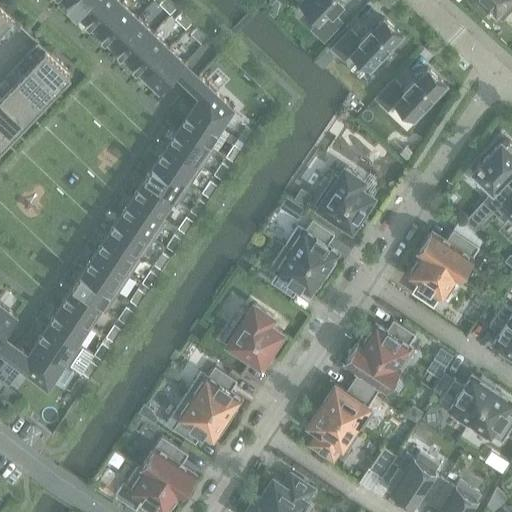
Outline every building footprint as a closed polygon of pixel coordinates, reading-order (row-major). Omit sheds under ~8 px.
[(65,0),(80,14),(93,0),(65,0)] [(93,0),(80,14),(96,29),(123,1),(121,0),(93,0)] [(176,8),(168,0),(162,0),(159,3),(170,14),(176,8)] [(300,0),(299,2),(318,20),(311,28),(324,40),(342,21),(332,11),(343,0),(300,0)] [(502,18),(511,7),(511,0),(482,0),(486,4),(485,5),(488,8),(489,7),(502,18)] [(96,29),(112,44),(138,16),(123,1),(96,29)] [(0,3),(0,29),(12,17),(23,27),(23,26),(0,3)] [(192,22),(181,12),(175,18),(185,29),(192,22)] [(112,44),(127,59),(154,31),(138,16),(112,44)] [(344,59),(351,51),(370,69),(403,35),(383,16),(373,28),(370,25),(359,37),(349,27),(331,47),(344,59)] [(197,27),(190,33),(201,44),(207,37),(197,27)] [(127,59),(143,74),(169,46),(154,31),(127,59)] [(54,90),(71,72),(35,38),(34,38),(44,48),(28,65),(54,90)] [(169,46),(143,74),(159,89),(175,73),(177,74),(187,63),(186,62),(169,46)] [(54,90),(28,65),(13,80),(40,105),(54,90)] [(427,67),(416,78),(414,75),(403,87),(393,77),(375,97),(388,109),(395,101),(414,119),(447,85),(427,67)] [(191,107),(221,126),(233,107),(199,73),(188,85),(199,95),(191,107)] [(40,105),(13,80),(0,94),(0,97),(25,121),(40,105)] [(0,127),(10,136),(25,121),(0,97),(0,127)] [(209,143),(221,126),(191,107),(179,125),(214,148),(214,147),(209,143)] [(202,166),(214,148),(179,125),(167,143),(202,166)] [(245,143),(253,130),(246,125),(238,138),(245,143)] [(0,146),(10,136),(0,127),(0,146)] [(492,190),(483,200),(494,210),(511,190),(511,188),(503,180),(511,170),(511,145),(508,142),(505,144),(501,141),(481,162),(480,160),(477,163),(478,165),(472,171),(492,190)] [(190,184),(202,166),(167,143),(155,161),(190,184)] [(233,161),(241,148),(234,143),(226,156),(233,161)] [(178,202),(190,184),(155,161),(143,179),(178,202)] [(221,179),(229,166),(222,161),(214,174),(221,179)] [(374,195),(360,186),(364,179),(345,166),(340,173),(334,169),(312,202),(352,228),(374,195)] [(177,203),(178,202),(143,179),(131,197),(166,220),(166,219),(167,218),(162,215),(172,200),(177,203)] [(209,197),(217,184),(210,179),(202,192),(209,197)] [(312,194),(301,187),(294,198),(305,205),(312,194)] [(511,190),(494,210),(504,220),(508,216),(511,219),(511,190)] [(286,195),(279,206),(289,212),(296,202),(286,195)] [(154,238),(166,220),(131,197),(119,215),(154,238)] [(197,215),(205,202),(198,197),(190,210),(197,215)] [(142,256),(154,238),(119,215),(107,233),(142,256)] [(185,233),(193,220),(186,215),(178,228),(185,233)] [(303,228),(298,225),(285,244),(328,273),(336,260),(332,257),(337,250),(327,243),(334,232),(312,218),(305,228),(304,228),(303,228)] [(446,239),(432,229),(417,251),(421,253),(458,277),(459,276),(479,245),(453,228),(446,239)] [(130,274),(142,256),(107,233),(95,251),(130,274)] [(173,250),(181,238),(174,233),(166,246),(173,250)] [(315,283),(319,286),(328,273),(285,244),(272,264),(277,268),(278,269),(271,280),(293,295),(300,284),(310,291),(315,283)] [(83,269),(118,292),(130,274),(95,251),(83,269)] [(161,268),(169,256),(162,251),(154,264),(161,268)] [(443,295),(448,298),(461,278),(459,276),(458,277),(421,253),(408,273),(419,280),(411,290),(433,305),(441,294),(442,295),(443,295)] [(71,287),(106,310),(118,292),(83,269),(71,287)] [(149,287),(157,274),(150,270),(142,282),(149,287)] [(105,311),(106,310),(71,287),(59,305),(89,325),(100,308),(105,311)] [(137,305),(145,292),(138,288),(130,300),(137,305)] [(491,299),(479,291),(471,301),(484,309),(491,299)] [(0,339),(5,334),(3,333),(18,314),(0,300),(0,339)] [(243,305),(221,339),(261,365),(283,332),(269,322),(274,315),(254,302),(249,309),(243,305)] [(493,342),(511,354),(511,307),(504,302),(489,324),(500,331),(493,342)] [(78,341),(89,325),(59,305),(47,323),(82,346),(83,344),(78,341)] [(125,323),(133,310),(126,306),(118,318),(125,323)] [(371,329),(367,327),(356,343),(396,370),(398,367),(401,369),(415,348),(409,345),(410,344),(408,343),(415,333),(393,318),(386,329),(376,322),(371,329)] [(70,364),(82,346),(47,323),(35,341),(70,364)] [(113,341),(121,329),(114,324),(106,336),(113,341)] [(70,364),(35,341),(28,352),(17,344),(8,356),(48,386),(64,362),(69,365),(70,364)] [(101,359),(109,346),(102,342),(94,354),(101,359)] [(356,343),(345,360),(359,370),(352,380),(374,394),(381,384),(385,387),(396,370),(356,343)] [(453,354),(441,346),(434,357),(446,365),(453,354)] [(89,377),(98,364),(90,360),(82,372),(89,377)] [(206,375),(201,371),(188,390),(227,416),(240,397),(230,390),(237,379),(215,364),(208,375),(206,374),(206,375)] [(496,384),(482,374),(479,378),(472,374),(465,384),(454,377),(440,399),(451,406),(450,407),(450,408),(448,411),(468,424),(471,421),(493,387),(496,384)] [(77,395),(86,382),(78,378),(70,390),(77,395)] [(438,379),(432,387),(436,390),(442,382),(438,379)] [(345,390),(335,383),(322,403),(361,429),(374,409),(369,406),(368,405),(374,394),(352,380),(345,390)] [(511,414),(505,410),(511,400),(493,387),(471,421),(490,434),(491,432),(502,440),(511,424),(511,414)] [(213,437),(226,417),(227,416),(188,390),(167,422),(174,427),(173,427),(195,441),(203,430),(213,437)] [(342,446),(347,449),(361,429),(322,403),(308,424),(318,431),(311,442),(333,457),(341,445),(342,446)] [(423,411),(413,404),(406,415),(416,422),(423,411)] [(436,407),(431,404),(422,417),(425,418),(435,426),(438,421),(436,407)] [(188,452),(162,435),(144,462),(184,489),(195,472),(181,463),(188,452)] [(382,475),(396,453),(384,445),(369,466),(382,475)] [(492,449),(484,460),(502,472),(509,461),(492,449)] [(413,504),(420,494),(430,501),(445,478),(435,471),(436,470),(414,456),(405,470),(399,466),(389,482),(395,486),(392,490),(413,504)] [(169,503),(173,506),(184,489),(144,462),(142,465),(139,464),(127,482),(123,480),(114,493),(136,507),(142,498),(153,505),(154,504),(164,511),(169,503)] [(291,472),(283,483),(273,476),(260,496),(260,497),(282,511),(305,511),(312,503),(307,499),(305,498),(313,487),(291,472)] [(456,484),(455,485),(445,478),(430,501),(440,508),(437,511),(467,511),(477,498),(481,492),(460,478),(456,484)] [(282,511),(260,497),(260,496),(256,493),(256,494),(256,493),(243,511),(282,511)]
